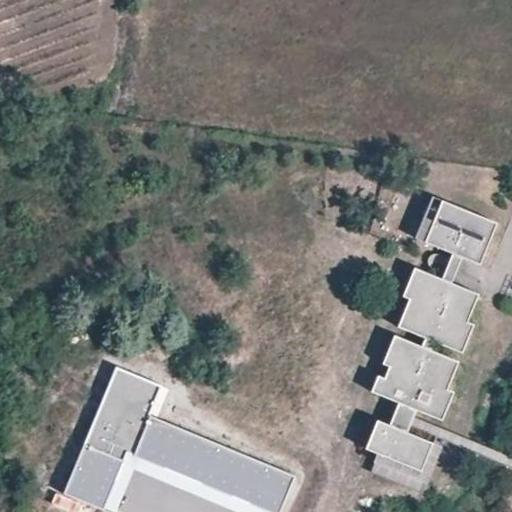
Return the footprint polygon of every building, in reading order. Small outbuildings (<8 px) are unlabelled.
[(479,266),(495,225),(431,199),(414,239),(479,266)] [(477,296),(413,269),(401,298),(408,301),(397,328),(460,354),(472,325),(465,323),(477,296)] [(457,363),(393,337),(382,365),(388,367),(376,395),(399,405),(417,412),(440,422),(452,394),(446,391),(457,363)] [(152,427),(167,390),(121,371),(71,499),(103,511),(117,511),(134,471),(238,511),(277,511),(290,481),(152,427)] [(414,420),(417,412),(399,405),(389,428),(408,435),(414,420)] [(365,451),(419,473),(431,445),(408,435),(389,428),(376,423),(365,451)] [(377,483),(373,493),(400,504),(404,493),(377,483)]
